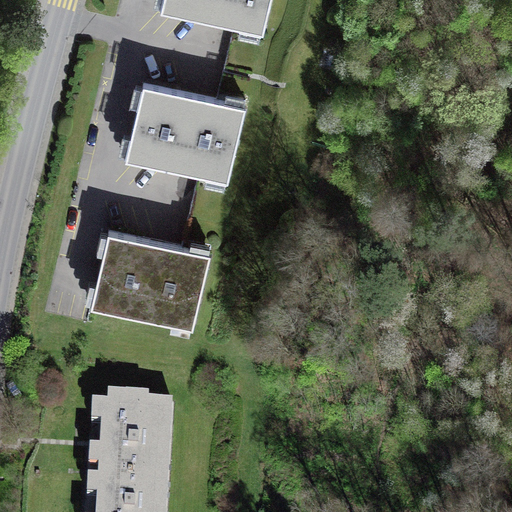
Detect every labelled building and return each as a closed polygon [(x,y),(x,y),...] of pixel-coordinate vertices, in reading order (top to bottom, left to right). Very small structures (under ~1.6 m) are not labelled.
[(234,25),(262,32),(269,0),(163,0),(161,8),(234,25)] [(224,67),(252,74),(262,32),(234,25),(224,67)] [(216,99),(244,106),(251,79),(222,72),(216,99)] [(198,173),(226,179),(244,106),(216,99),(144,82),(126,155),(198,173)] [(187,220),(215,227),(226,179),(198,173),(187,220)] [(181,246),(209,253),(215,227),(187,220),(181,246)] [(91,301),(191,325),(209,253),(181,246),(108,228),(91,301)] [(103,405),(98,474),(168,478),(172,403),(126,400),(127,396),(108,395),(107,405),(103,405)] [(165,511),(168,478),(98,474),(96,511),(165,511)]
